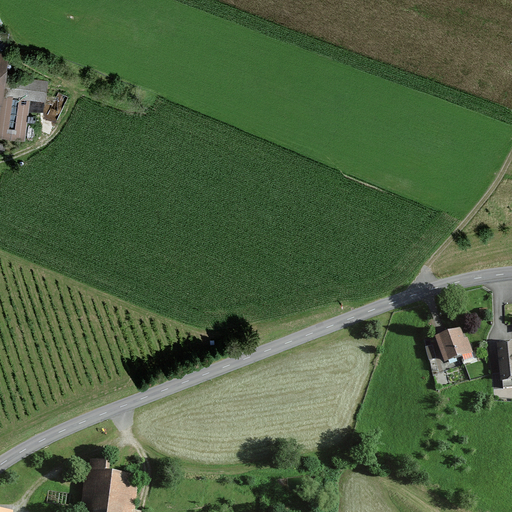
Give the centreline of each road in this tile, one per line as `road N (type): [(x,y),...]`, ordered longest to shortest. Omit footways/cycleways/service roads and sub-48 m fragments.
road 1 (tertiary): [(511,274),(421,291),(64,429),(0,464)]
road 2 (track): [(511,152),(426,266),(421,291)]
road 3 (track): [(16,510),(53,473),(115,442),(123,434),(121,406)]
